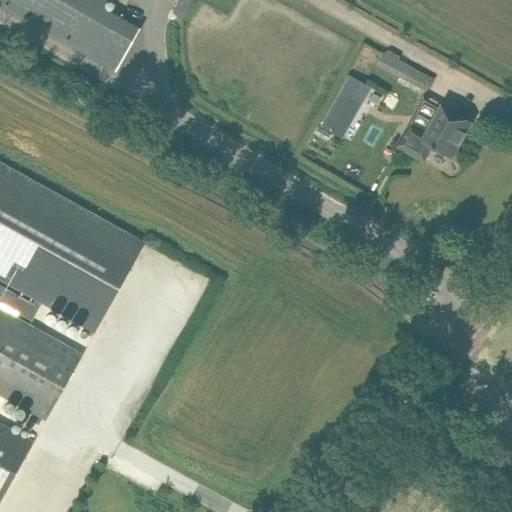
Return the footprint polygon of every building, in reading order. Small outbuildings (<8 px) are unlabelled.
[(106,0),(0,0),(0,4),(116,70),(140,28),(103,7),(106,0)] [(397,76),(427,92),(434,78),(405,62),(397,76)] [(319,127),(343,137),(365,82),(341,73),(319,127)] [(471,122),(466,119),(441,105),(426,132),(410,122),(396,146),(423,161),(432,146),(451,157),(471,122)] [(0,278),(94,331),(144,242),(0,161),(0,278)] [(0,394),(30,411),(27,416),(39,423),(43,416),(46,418),(81,355),(0,309),(0,394)] [(0,424),(0,499),(32,442),(0,424)] [(91,479),(72,511),(141,511),(144,508),(91,479)]
